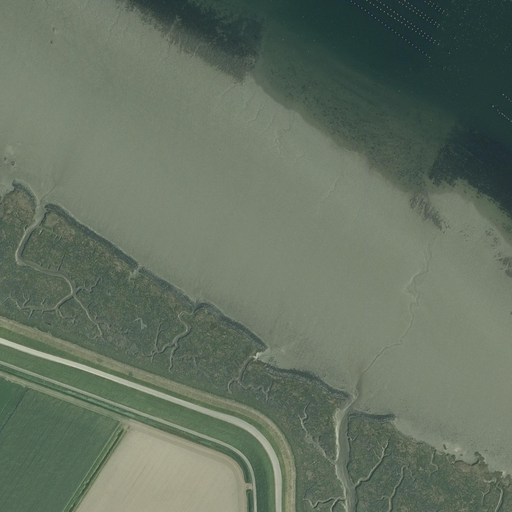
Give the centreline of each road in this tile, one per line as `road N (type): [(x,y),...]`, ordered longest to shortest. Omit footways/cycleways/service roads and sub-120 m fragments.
road 1 (unclassified): [(282,511),(275,458),(246,428),(0,339)]
road 2 (unclassified): [(258,511),(254,475),(239,453),(0,364)]
